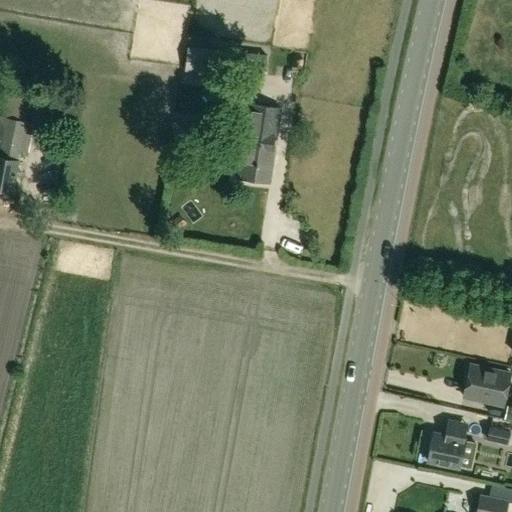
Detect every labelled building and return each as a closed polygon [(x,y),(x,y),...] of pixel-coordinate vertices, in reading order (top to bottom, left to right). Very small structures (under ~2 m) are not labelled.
[(177,21),(201,25),(204,8),(181,3),(177,21)] [(228,51),(187,47),(184,68),(226,72),(228,51)] [(264,55),(242,53),(240,76),(262,78),(264,55)] [(0,192),(13,194),(19,160),(18,160),(20,153),(28,154),(33,124),(25,122),(28,103),(52,107),(54,94),(2,87),(0,96),(0,192)] [(191,125),(171,121),(168,138),(188,141),(191,125)] [(269,183),(274,148),(242,144),(238,179),(269,183)] [(463,398),(502,407),(509,375),(470,366),(463,398)] [(503,418),(511,420),(511,406),(506,405),(503,418)] [(486,440),(507,444),(510,429),(489,424),(486,440)] [(458,469),(464,440),(434,434),(428,462),(458,469)] [(505,511),(508,503),(508,502),(511,502),(511,487),(490,483),(487,499),(480,497),(476,511),(505,511)]
